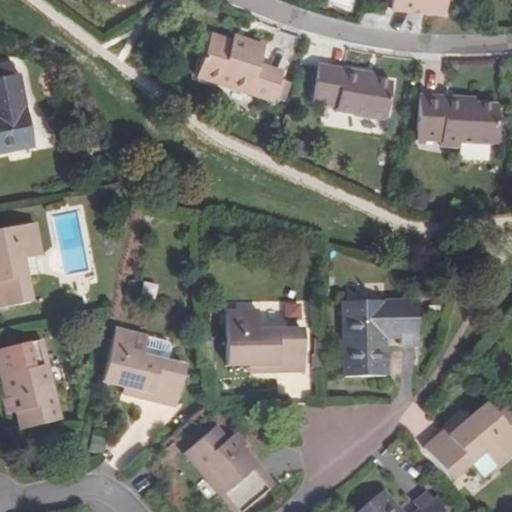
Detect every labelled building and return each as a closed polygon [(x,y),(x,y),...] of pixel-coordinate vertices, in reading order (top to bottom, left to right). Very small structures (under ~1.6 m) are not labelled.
[(353,12),(356,0),(329,0),(328,6),(353,12)] [(246,50),(237,47),(213,39),(200,79),(276,104),(285,75),(264,68),(270,49),(248,42),(246,50)] [(246,50),(248,42),(239,39),(237,47),(246,50)] [(342,114),(392,123),(398,84),(381,81),(368,79),(369,74),(327,65),(320,104),(327,105),(343,109),(342,114)] [(0,149),(32,144),(24,103),(23,103),(17,72),(0,74),(0,149)] [(466,96),(466,91),(423,91),(424,135),(449,135),(449,141),(467,141),(468,135),(499,136),(499,119),(504,119),(502,97),(480,96),(466,96)] [(0,228),(0,306),(30,302),(26,277),(22,259),(32,258),(39,256),(33,222),(0,228)] [(35,275),(32,258),(22,259),(26,277),(35,275)] [(384,376),(384,336),(384,329),(400,330),(400,337),(400,345),(417,345),(417,302),(343,301),(344,376),(384,376)] [(256,332),(256,311),(225,311),(226,365),(255,365),(255,371),(302,371),(302,331),(275,332),(256,332)] [(256,332),(275,332),(274,311),(256,311),(256,332)] [(164,344),(114,332),(102,382),(122,387),(132,390),(130,396),(172,407),(182,368),(164,364),(168,349),(164,344)] [(0,349),(0,382),(4,399),(7,415),(14,414),(18,429),(57,421),(39,340),(0,349)] [(132,390),(122,387),(120,393),(130,396),(132,390)] [(511,435),(485,403),(468,418),(459,426),(455,421),(422,449),(448,479),(467,464),(481,452),(493,467),(511,450),(511,435)] [(459,426),(468,418),(463,413),(455,421),(459,426)] [(239,449),(230,438),(224,442),(212,429),(183,455),(232,511),(239,511),(270,486),(239,449)] [(234,434),(230,438),(239,449),(244,445),(234,434)] [(481,452),(467,464),(480,478),(493,467),(481,452)] [(412,505),(417,511),(418,511),(396,511),(380,492),(355,511),(442,511),(426,493),(412,505)]
